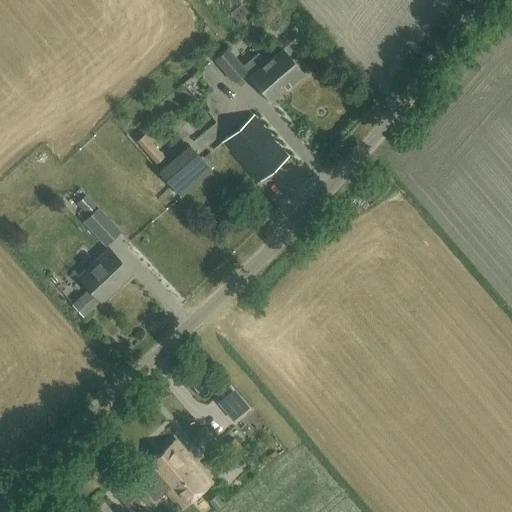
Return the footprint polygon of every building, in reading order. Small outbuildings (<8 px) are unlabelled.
[(269,101),(301,73),(282,50),(266,63),(257,53),(242,67),(227,49),(215,60),(233,82),(245,72),(269,101)] [(257,183),(288,157),(287,156),(252,116),(223,141),(257,182),(257,183)] [(156,165),(164,157),(144,134),(135,141),(156,165)] [(179,196),(210,170),(188,144),(157,170),(179,196)] [(77,202),(87,213),(96,205),(86,194),(77,202)] [(83,221),(94,233),(105,245),(120,231),(98,207),(83,221)] [(100,301),(111,291),(131,272),(109,249),(78,277),(100,301)] [(285,313),(291,324),(314,313),(308,301),(285,313)] [(234,454),(241,447),(234,439),(227,445),(234,454)] [(181,509),(211,482),(175,441),(145,467),(181,509)] [(144,511),(158,500),(136,475),(115,492),(132,511),(144,511)]
